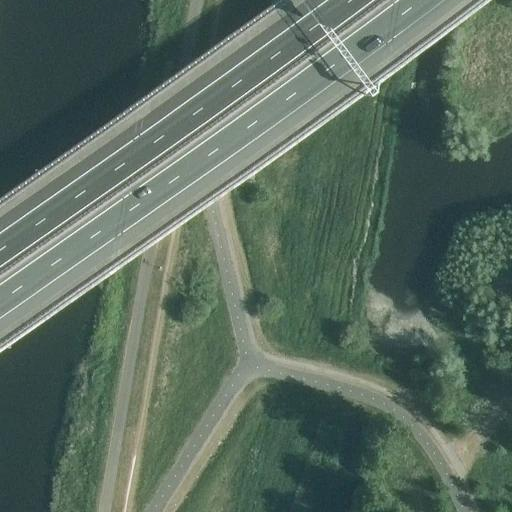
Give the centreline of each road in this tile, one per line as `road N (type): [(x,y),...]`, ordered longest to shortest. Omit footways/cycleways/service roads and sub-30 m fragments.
road 1 (motorway): [(0,300),(416,0)]
road 2 (motorway): [(346,0),(0,248)]
